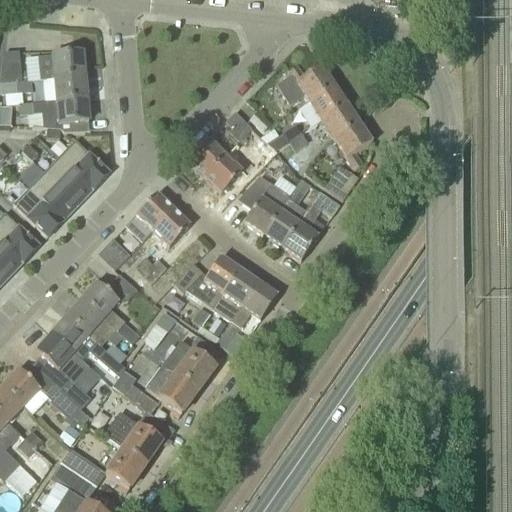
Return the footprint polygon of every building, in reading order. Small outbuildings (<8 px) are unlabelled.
[(17,57),(3,57),(0,81),(0,86),(15,85),(29,84),(29,75),(19,76),(17,57)] [(81,57),(51,60),(37,61),(39,83),(54,82),(83,80),(81,57)] [(303,100),(307,106),(332,90),(320,71),(303,82),(296,71),(287,76),(290,80),(276,89),(288,109),(303,100)] [(54,82),(56,105),(85,103),(83,80),(54,82)] [(29,84),(15,85),(16,96),(31,95),(29,84)] [(332,90),(307,106),(320,125),(345,109),(332,90)] [(26,119),(27,132),(60,134),(63,137),(89,136),(85,103),(56,105),(18,109),(19,120),(26,119)] [(0,109),(0,129),(11,129),(11,110),(0,109)] [(345,109),(320,125),(333,144),(357,128),(345,109)] [(256,115),(256,116),(249,124),(262,135),(270,127),(256,115)] [(250,133),(234,117),(233,117),(224,127),(231,134),(228,137),(238,146),(250,133)] [(357,128),(333,144),(353,175),(361,170),(354,158),(370,147),(357,128)] [(265,147),(266,148),(275,156),(288,147),(300,138),(295,129),(265,147)] [(59,143),(59,134),(46,133),(46,143),(59,143)] [(300,138),(288,147),(293,156),(306,147),(300,138)] [(187,166),(204,182),(224,160),(208,144),(187,166)] [(108,178),(74,145),(58,161),(92,194),(108,178)] [(249,167),(258,176),(276,157),(275,156),(266,148),(259,155),(252,148),(232,168),(224,160),(204,182),(220,198),(241,177),(249,167)] [(37,158),(28,149),(21,156),(30,165),(37,158)] [(92,194),(58,161),(43,177),(77,210),(92,194)] [(338,170),(323,193),(342,205),(357,183),(338,170)] [(77,210),(43,177),(28,193),(62,226),(77,210)] [(243,227),(263,241),(289,202),(278,194),(258,181),(236,204),(251,215),(243,227)] [(281,253),(306,217),(295,209),(308,190),(300,185),(289,202),(263,241),(281,253)] [(62,226),(28,193),(12,209),(46,242),(62,226)] [(281,253),(300,266),(317,242),(306,235),(320,215),(330,223),(338,211),(319,197),(306,217),(281,253)] [(143,245),(152,236),(151,235),(171,214),(155,199),(126,229),(143,245)] [(151,235),(152,236),(168,252),(188,231),(171,214),(151,235)] [(38,251),(3,218),(0,221),(0,246),(22,268),(38,251)] [(111,244),(96,260),(112,275),(127,260),(111,244)] [(22,268),(0,246),(0,276),(7,283),(22,268)] [(211,314),(221,300),(238,275),(219,262),(206,281),(201,278),(192,269),(173,288),(182,298),(184,295),(211,314)] [(150,287),(165,273),(156,264),(150,269),(145,264),(135,273),(150,287)] [(238,275),(221,300),(211,314),(230,327),(256,287),(238,275)] [(118,280),(108,291),(125,306),(136,295),(118,280)] [(118,307),(104,295),(95,287),(79,305),(114,335),(114,334),(130,349),(137,341),(123,328),(110,316),(118,307)] [(230,327),(216,348),(234,361),(245,344),(235,337),(248,318),(259,325),(276,301),(256,287),(230,327)] [(114,335),(79,305),(65,322),(99,352),(114,335)] [(199,313),(191,325),(199,330),(207,319),(199,313)] [(167,337),(175,326),(163,317),(155,329),(167,337)] [(88,356),(117,382),(124,374),(65,322),(50,339),(80,365),(88,356)] [(60,395),(80,414),(90,404),(73,388),(87,371),(81,366),(80,365),(50,339),(34,356),(66,383),(68,386),(60,395)] [(162,369),(165,371),(197,396),(217,369),(209,363),(206,367),(179,346),(162,369)] [(105,357),(118,368),(124,361),(111,350),(105,357)] [(197,396),(165,371),(162,369),(144,393),(172,413),(169,417),(177,423),(197,396)] [(22,411),(38,394),(17,374),(1,391),(22,411)] [(111,391),(122,399),(145,415),(150,418),(157,408),(119,380),(117,382),(111,391)] [(22,411),(1,391),(0,391),(0,419),(7,427),(22,411)] [(72,423),(80,414),(60,395),(51,405),(49,407),(70,426),(72,423)] [(80,414),(72,423),(80,430),(88,421),(80,414)] [(150,418),(145,415),(135,429),(118,417),(102,441),(121,454),(144,470),(164,442),(156,436),(162,427),(150,418)] [(0,451),(4,456),(19,440),(6,427),(7,427),(0,419),(0,451)] [(67,430),(59,441),(70,449),(78,438),(67,430)] [(24,443),(34,453),(40,447),(30,437),(24,443)] [(34,453),(24,443),(16,451),(26,461),(34,453)] [(0,484),(2,487),(7,481),(18,470),(9,461),(4,456),(0,451),(0,484)] [(70,453),(59,469),(95,492),(104,477),(70,453)] [(127,495),(144,470),(121,454),(106,475),(122,486),(119,489),(127,495)] [(59,469),(49,484),(73,500),(65,511),(92,511),(85,507),(95,492),(59,469)] [(26,498),(36,486),(18,470),(7,481),(26,498)]
